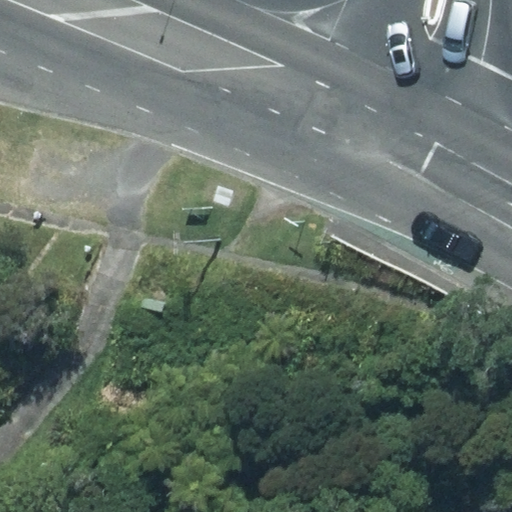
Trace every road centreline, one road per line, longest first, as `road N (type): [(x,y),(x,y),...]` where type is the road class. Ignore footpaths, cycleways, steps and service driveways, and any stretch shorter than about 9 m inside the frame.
road 1 (secondary): [(344,120),(180,55)]
road 2 (secondary): [(481,0),(479,56),(454,173)]
road 3 (secondary): [(180,55),(41,0)]
road 4 (secondary): [(180,55),(299,0)]
road 5 (secondary): [(344,120),(392,0)]
road 6 (secondary): [(454,173),(344,120)]
